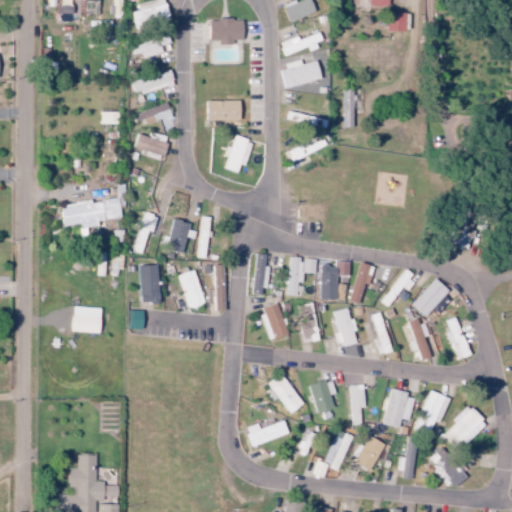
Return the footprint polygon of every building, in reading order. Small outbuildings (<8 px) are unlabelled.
[(69,0),(58,0),(59,5),(55,5),(55,22),(66,22),(66,15),(69,15),(69,0)] [(80,0),(80,15),(96,15),(96,0),(80,0)] [(151,0),(133,4),(134,11),(127,13),(131,30),(166,22),(160,0),(151,0)] [(311,14),(307,0),(306,0),(279,7),(283,21),(311,14)] [(346,0),(347,9),(386,8),(385,0),(346,0)] [(383,15),(382,31),(405,32),(405,15),(383,15)] [(214,43),(239,43),(238,20),(203,20),(204,41),(214,41),(214,43)] [(319,44),(314,33),(295,41),(293,36),(275,44),(280,57),(303,48),(304,50),(319,44)] [(273,68),(280,90),(316,79),(311,61),(297,65),(296,62),(273,68)] [(170,86),(166,72),(126,81),(129,95),(170,86)] [(235,121),(235,101),(200,102),(201,122),(235,121)] [(167,116),(163,103),(129,115),(133,128),(167,116)] [(114,112),(96,112),(96,125),(114,125),(114,112)] [(323,120),(283,112),(281,120),(321,128),(323,120)] [(511,124),(502,125),(503,150),(511,149),(511,124)] [(128,149),(156,158),(162,143),(149,139),(133,134),(128,149)] [(233,174),(236,165),(241,167),(248,142),(229,136),(219,169),(233,174)] [(114,202),(56,205),(57,226),(76,226),(76,236),(84,236),(84,228),(95,228),(95,221),(118,220),(118,208),(123,208),(122,185),(113,185),(114,202)] [(138,255),(145,232),(149,233),(153,217),(141,213),(129,252),(138,255)] [(208,218),(198,217),(194,258),(204,259),(208,218)] [(183,238),(188,239),(190,223),(168,221),(165,252),(181,253),(183,238)] [(261,297),(267,256),(252,255),(247,295),(261,297)] [(298,258),(284,258),(283,296),(292,296),(292,283),(298,283),(298,258)] [(314,300),(332,301),(332,277),(345,277),(345,263),(332,263),(332,267),(314,266),(314,300)] [(344,302),(355,305),(360,284),(365,285),(370,267),(355,263),(344,302)] [(135,305),(154,304),(153,266),(134,266),(135,305)] [(211,311),(223,311),(221,268),(210,268),(211,311)] [(183,309),(199,306),(192,271),(175,274),(183,309)] [(403,292),(412,281),(399,271),(376,302),(383,307),(398,288),(403,292)] [(444,292),(430,279),(407,305),(421,318),(429,309),(432,312),(441,303),(437,299),(444,292)] [(66,333),(94,334),(95,308),(67,307),(66,333)] [(351,344),(348,332),(352,331),(349,318),(345,319),(342,309),(328,312),(334,332),(331,333),(335,348),(351,344)] [(123,329),(137,330),(137,312),(123,311),(123,329)] [(371,339),(370,339),(373,355),(384,353),(378,313),(368,315),(371,339)] [(441,321),(446,332),(442,334),(453,361),(466,355),(451,317),(441,321)] [(303,339),(312,339),(313,318),(304,318),(303,339)] [(404,322),(410,342),(405,344),(408,353),(413,351),(416,361),(426,358),(414,319),(404,322)] [(300,404),(276,375),(263,385),(287,415),(300,404)] [(305,386),(312,413),(332,409),(325,381),(305,386)] [(357,408),(361,408),(359,387),(346,388),(348,426),(358,425),(357,408)] [(409,400),(401,398),(402,393),(386,389),(377,425),(395,429),(397,419),(404,421),(409,400)] [(445,399),(424,391),(409,430),(426,436),(431,422),(436,424),(445,399)] [(255,429),(253,424),(240,428),(246,447),(284,435),(279,421),(255,429)] [(352,464),(369,471),(380,444),(363,437),(352,464)] [(398,472),(397,479),(407,481),(412,449),(402,448),(400,458),(395,457),(393,471),(398,472)] [(461,477),(448,460),(440,467),(430,454),(425,459),(432,468),(428,471),(444,491),(461,477)] [(51,511),(92,511),(92,498),(114,498),(114,485),(92,485),(92,456),(72,456),(73,469),(65,469),(65,495),(51,496),(51,511)] [(282,502),(281,511),(298,511),(299,502),(282,502)]
